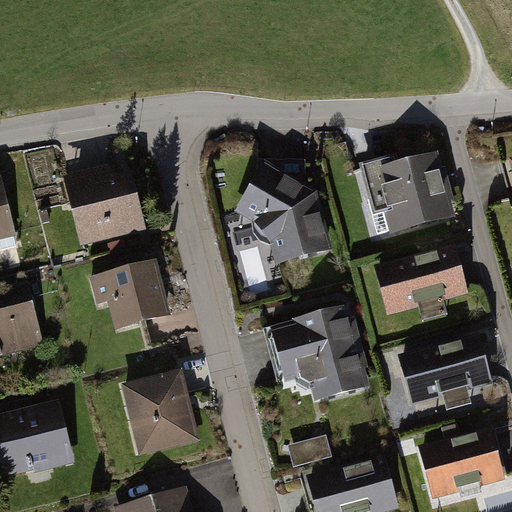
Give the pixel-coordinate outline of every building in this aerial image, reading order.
[(377,218),(388,215),(394,237),(458,219),(437,146),(400,157),(398,150),(361,160),(377,218)] [(235,211),(265,228),(275,264),(333,247),(317,189),(266,158),(235,211)] [(62,174),(79,243),(145,226),(133,180),(107,163),(62,174)] [(0,237),(17,234),(1,172),(0,172),(0,237)] [(457,240),(374,263),(389,313),(419,305),(423,322),(449,314),(444,298),(471,291),(457,240)] [(115,329),(171,313),(155,256),(91,274),(98,301),(106,299),(115,329)] [(28,285),(0,291),(0,355),(42,346),(28,285)] [(310,371),(318,400),(371,386),(346,299),(265,322),(281,379),(310,371)] [(481,331),(398,353),(412,404),(442,396),(447,412),(473,405),(468,388),(495,381),(481,331)] [(181,365),(119,380),(135,448),(197,433),(181,365)] [(58,398),(0,409),(0,473),(71,459),(58,398)] [(497,420),(415,443),(429,494),(459,485),(463,502),(489,495),(485,478),(511,471),(497,420)] [(325,430),(289,440),(294,461),(331,450),(325,430)] [(383,451),(304,473),(315,511),(383,511),(399,508),(383,451)] [(197,511),(188,483),(112,506),(113,511),(197,511)]
